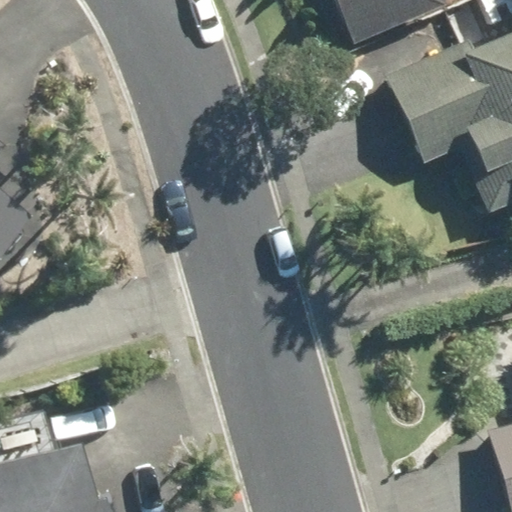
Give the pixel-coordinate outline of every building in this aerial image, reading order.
[(330,0),(350,46),(442,6),(438,0),(330,0)] [(511,0),(477,0),(488,24),(511,14),(511,0)] [(464,41),(384,78),(423,161),(455,147),(485,216),(511,203),(511,31),(468,51),(464,41)] [(0,246),(23,221),(0,200),(0,151),(2,149),(0,147),(0,246)] [(511,511),(511,423),(484,432),(505,511),(511,511)] [(0,465),(0,511),(100,511),(98,500),(87,503),(73,447),(0,465)]
